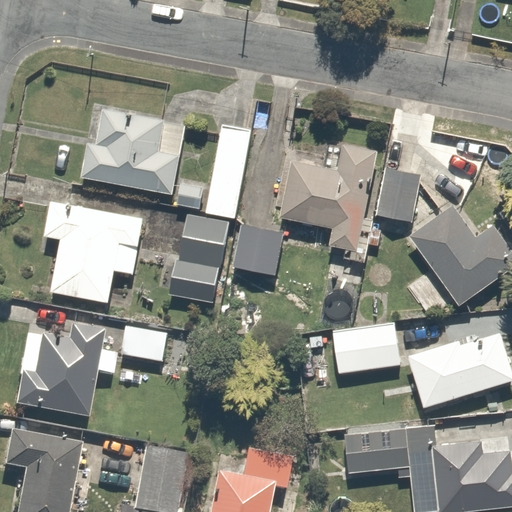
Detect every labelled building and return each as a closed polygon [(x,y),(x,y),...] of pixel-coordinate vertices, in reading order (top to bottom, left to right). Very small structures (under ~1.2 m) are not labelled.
[(187,125),(103,109),(96,144),(88,143),(81,177),(174,195),(187,125)] [(255,127),(222,122),(208,211),(241,216),(255,127)] [(360,251),(378,149),(345,143),(340,168),(292,159),(281,216),(335,226),(332,246),(360,251)] [(423,172),(384,167),(377,216),(416,222),(423,172)] [(134,276),(145,219),(52,201),(46,235),(62,238),(51,291),(108,302),(114,272),(134,276)] [(476,238),(454,206),(412,236),(461,305),(511,268),(511,247),(495,224),(476,238)] [(226,216),(187,212),(182,259),(175,258),(171,293),(216,299),(226,216)] [(283,231),(241,226),(236,266),(278,272),(283,231)] [(399,321),(334,330),(340,372),(405,364),(399,321)] [(172,328),(126,322),(121,355),(167,361),(172,328)] [(89,420),(105,331),(72,325),(69,341),(26,334),(13,407),(89,420)] [(511,382),(511,364),(502,332),(462,345),(460,339),(408,354),(425,408),(511,382)] [(69,511),(81,444),(10,431),(3,466),(24,470),(15,511),(69,511)] [(414,511),(449,511),(511,505),(511,449),(511,448),(482,451),(481,440),(407,449),(414,511)] [(172,511),(182,454),(143,448),(134,505),(118,502),(116,511),(172,511)] [(242,476),(219,471),(209,511),(270,511),(276,489),(288,492),(295,459),(247,449),(242,476)] [(348,473),(320,476),(323,506),(351,503),(348,473)]
